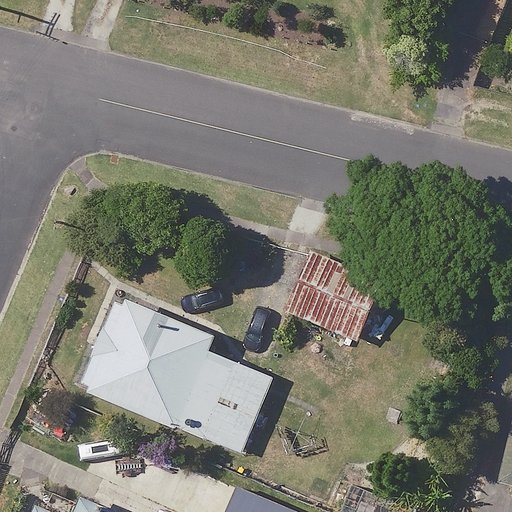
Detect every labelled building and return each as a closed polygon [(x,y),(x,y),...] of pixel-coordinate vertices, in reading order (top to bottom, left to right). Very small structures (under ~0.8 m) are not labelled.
[(382,275),(312,247),(288,308),(358,336),(382,275)] [(213,327),(117,287),(79,381),(244,449),(276,370),(207,342),(213,327)] [(511,434),(502,477),(511,478),(511,434)] [(120,511),(121,511),(41,479),(27,511),(120,511)] [(388,511),(392,489),(363,485),(359,511),(388,511)] [(252,511),(225,501),(221,511),(252,511)]
